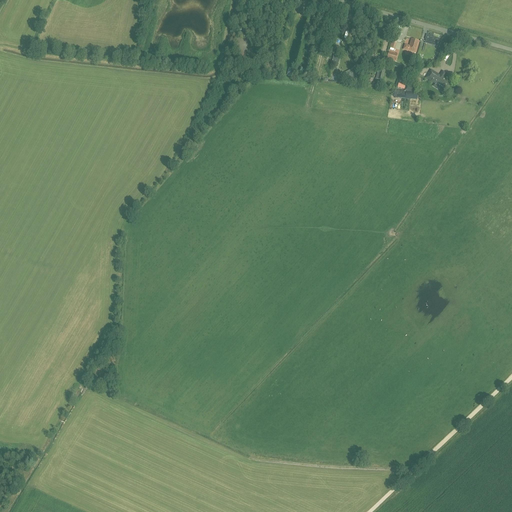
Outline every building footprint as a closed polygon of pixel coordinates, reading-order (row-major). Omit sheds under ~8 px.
[(426,43),(434,45),(435,42),(436,38),(430,36),(430,35),(427,34),(427,35),(424,34),(423,38),(423,39),(423,42),(426,43)] [(405,44),(403,49),(416,53),(419,41),(412,39),(410,46),(405,44)] [(398,54),(389,52),(387,59),(396,61),(398,54)] [(244,55),(237,53),(235,62),(242,63),(244,55)] [(380,80),(383,81),(384,81),(386,74),(384,74),(385,69),(381,68),(379,74),(377,73),(376,79),(377,79),(380,80)] [(357,76),(353,69),(344,73),(347,78),(349,77),(350,80),(357,76)] [(436,74),(436,72),(431,69),(431,70),(427,76),(432,79),(435,74),(436,74)] [(442,71),(439,76),(435,74),(432,80),(436,82),(439,84),(438,85),(438,87),(441,88),(442,88),(443,86),(445,88),(449,81),(444,78),(446,74),(442,71)] [(414,92),(417,80),(413,79),(412,82),(409,81),(407,89),(405,90),(406,90),(406,92),(406,97),(405,99),(417,100),(418,93),(414,92)]
